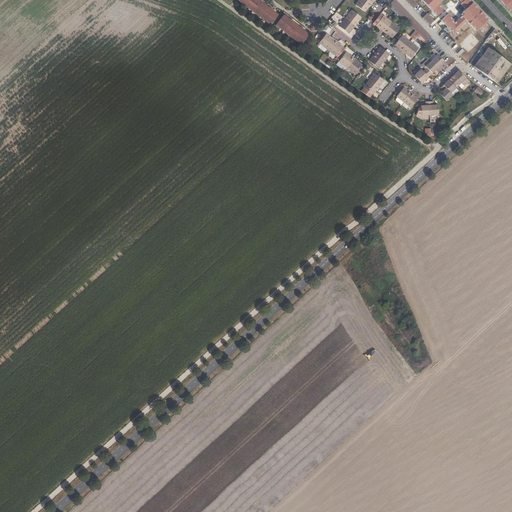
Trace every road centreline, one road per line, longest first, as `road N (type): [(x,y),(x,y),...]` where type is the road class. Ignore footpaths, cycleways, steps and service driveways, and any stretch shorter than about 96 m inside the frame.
road 1 (tertiary): [(52,511),(506,97)]
road 2 (residential): [(406,76),(429,87),(459,64),(506,97)]
